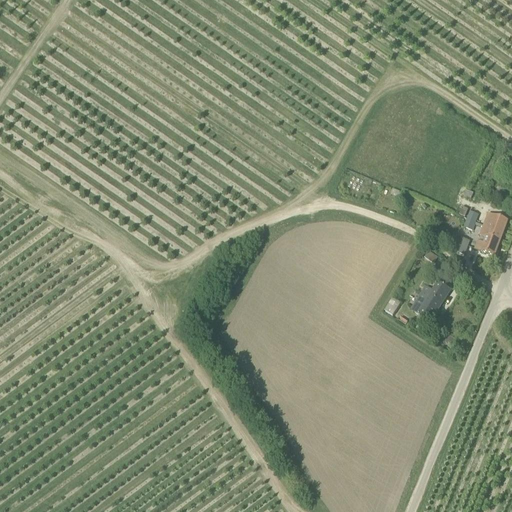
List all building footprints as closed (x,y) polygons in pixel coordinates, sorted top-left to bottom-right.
[(466,191),(463,198),(471,201),(473,194),(466,191)] [(463,209),(460,216),(465,218),(468,211),(463,209)] [(464,229),(472,232),(479,216),(470,212),(464,229)] [(501,240),(508,222),(489,215),(482,232),(501,240)] [(486,239),(481,252),(495,258),(501,240),(482,232),(480,237),(486,239)] [(459,241),(455,249),(465,253),(468,245),(459,241)] [(413,312),(430,323),(451,291),(438,283),(433,292),(426,288),(412,309),(414,310),(413,312)] [(393,300),(385,312),(393,318),(401,305),(393,300)] [(404,312),(399,321),(406,326),(407,323),(406,322),(410,316),(404,312)]
